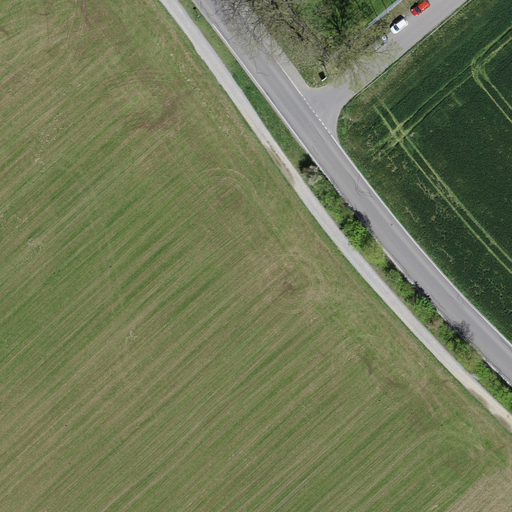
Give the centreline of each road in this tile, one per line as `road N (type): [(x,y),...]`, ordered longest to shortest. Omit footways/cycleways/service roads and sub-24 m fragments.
road 1 (track): [(511,425),(358,263),(168,0)]
road 2 (tertiary): [(302,119),(433,284),(511,364)]
road 3 (unclassified): [(448,0),(302,119)]
road 4 (tertiary): [(209,0),(302,119)]
